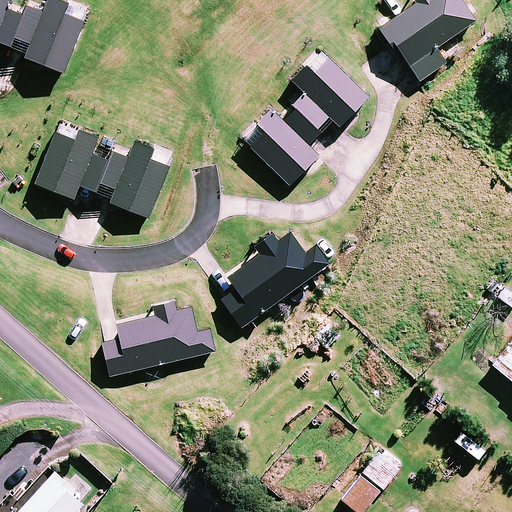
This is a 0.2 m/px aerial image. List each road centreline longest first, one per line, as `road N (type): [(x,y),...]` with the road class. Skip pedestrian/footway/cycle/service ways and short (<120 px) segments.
road 1 (residential): [(213,511),(0,317)]
road 2 (residential): [(0,224),(80,257),(160,255),(186,244),(202,224),(205,167)]
